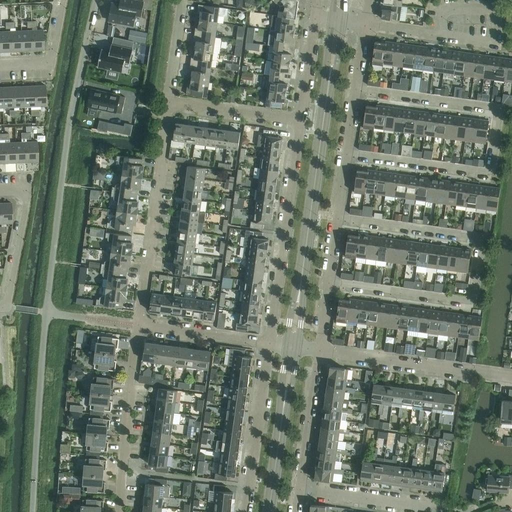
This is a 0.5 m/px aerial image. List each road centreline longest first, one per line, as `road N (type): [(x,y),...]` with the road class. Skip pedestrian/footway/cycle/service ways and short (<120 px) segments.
road 1 (unclassified): [(32,511),(45,313),(96,0)]
road 2 (residential): [(347,155),(491,173),(502,105),(357,85)]
road 3 (residential): [(329,282),(471,299),(479,236),(339,217)]
road 4 (tertiary): [(291,345),(337,19)]
road 5 (residential): [(270,343),(301,120)]
road 6 (residential): [(168,101),(139,324)]
road 7 (residential): [(318,349),(511,376)]
road 8 (residential): [(122,511),(139,324)]
road 9 (residential): [(245,511),(270,343)]
road 10 (tertiary): [(269,511),(291,345)]
road 11 (residential): [(0,308),(27,189),(0,190)]
road 12 (residential): [(445,509),(299,491)]
road 13 (residential): [(299,491),(318,349)]
road 14 (residential): [(301,120),(168,101)]
road 15 (residential): [(139,324),(270,343)]
